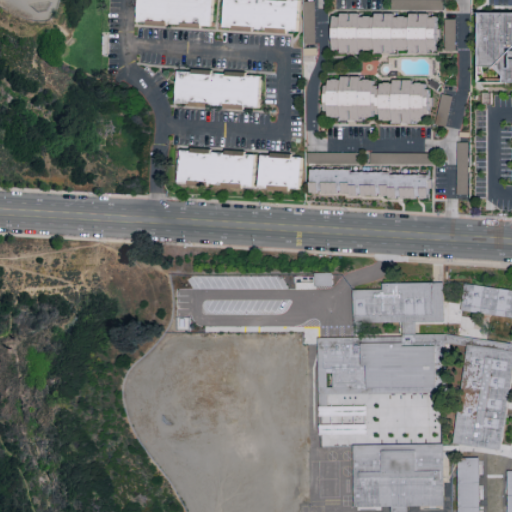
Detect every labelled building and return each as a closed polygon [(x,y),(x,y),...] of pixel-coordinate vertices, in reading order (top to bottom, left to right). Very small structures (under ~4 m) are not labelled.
[(140,0),(139,22),(213,27),(214,0),(140,0)] [(226,0),(225,28),(299,32),(301,0),(226,0)] [(441,0),(417,0),(418,9),(442,9),(441,0)] [(408,52),(408,54),(426,54),(426,50),(435,50),(434,14),(408,15),(408,17),(393,17),(393,14),(357,15),(357,13),(339,14),(339,16),(330,16),(331,52),(372,51),(372,53),(408,52)] [(485,84),(511,83),(511,14),(482,14),(479,67),(490,68),(485,84)] [(455,19),(443,19),(442,50),(454,50),(455,19)] [(180,72),(178,104),(261,109),(263,77),(180,72)] [(323,119),(375,119),(375,122),(426,122),(426,82),(375,81),(375,79),(323,78),(323,119)] [(446,126),(451,97),(440,95),(435,124),(446,126)] [(467,199),(468,142),(457,142),(456,189),(445,189),(445,198),(467,199)] [(184,151),(182,183),(256,188),(258,156),(184,151)] [(264,156),(262,188),(303,190),(304,158),(264,156)] [(427,174),(309,170),(308,194),(426,198),(427,174)] [(331,271),(314,272),(314,285),(331,285),(331,271)] [(371,326),(353,326),(353,291),(371,291),(381,290),(381,284),(432,284),(442,284),(442,325),(432,325),(371,326)] [(511,323),(493,320),(459,315),(460,285),(492,290),(511,293),(511,323)] [(368,409),(369,436),(319,436),(319,398),(320,341),(371,339),(431,337),(432,380),(433,395),(372,397),(366,397),(331,399),(331,407),(368,409)] [(511,453),(511,450),(511,376),(509,396),(500,452),(494,451),(453,446),(459,397),(466,348),(447,345),(447,337),(493,345),(511,348),(511,453)] [(442,458),(444,508),(433,508),(405,507),(406,511),(394,511),(394,507),(373,507),(354,507),(354,458),(353,446),(372,446),(392,445),(392,442),(433,442),(441,442),(442,458)] [(456,511),(456,459),(469,457),(477,457),(478,511),(456,511)]
